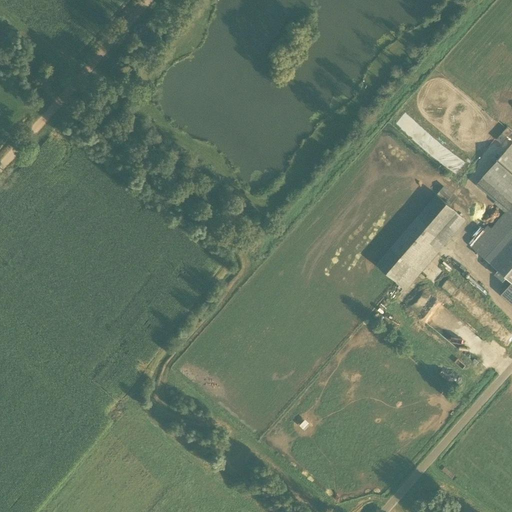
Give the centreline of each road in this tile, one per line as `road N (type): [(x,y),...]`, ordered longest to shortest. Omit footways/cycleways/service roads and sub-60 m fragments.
road 1 (unclassified): [(384,511),(511,367)]
road 2 (track): [(149,0),(65,95)]
